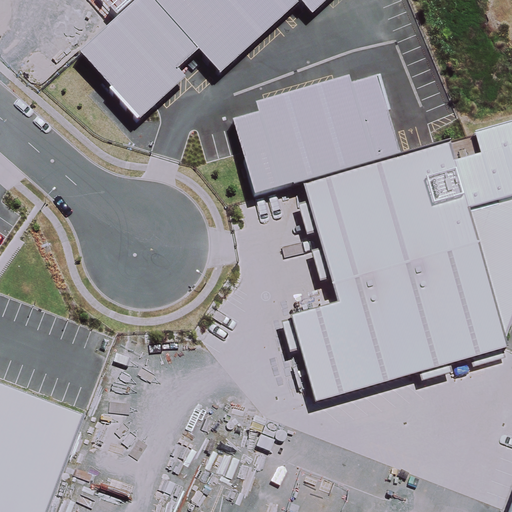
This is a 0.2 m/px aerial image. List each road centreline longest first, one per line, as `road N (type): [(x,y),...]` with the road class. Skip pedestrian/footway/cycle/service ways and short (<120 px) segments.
road 1 (unknown): [(122,511),(175,372),(149,314),(152,286),(172,261),(218,245),(254,256),(268,276),(289,363),(317,386),(470,435)]
road 2 (unknown): [(117,226),(205,97),(362,25)]
road 3 (unclassified): [(0,122),(147,251)]
